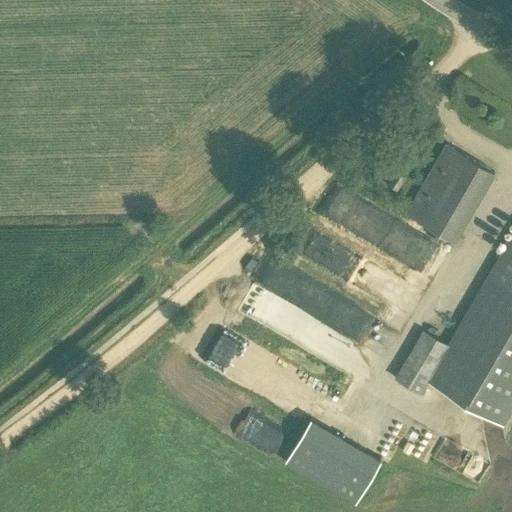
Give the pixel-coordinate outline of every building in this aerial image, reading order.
[(454,239),(493,171),(446,143),(407,212),(454,239)] [(398,190),(406,176),(396,170),(388,184),(398,190)] [(419,260),(430,236),(334,193),(323,217),(419,260)] [(346,273),(359,247),(314,225),(301,251),(346,273)] [(511,233),(487,276),(448,343),(451,345),(430,380),(446,390),(502,421),(511,404),(511,233)] [(337,305),(329,321),(265,286),(249,314),(257,319),(259,315),(351,366),(361,348),(337,335),(350,312),(337,305)] [(350,335),(373,311),(363,302),(340,326),(350,335)] [(430,380),(451,345),(448,343),(423,328),(394,377),(422,393),(430,380)] [(440,456),(464,465),(471,445),(447,437),(440,456)] [(473,476),(484,482),(492,468),(481,462),(473,476)]
